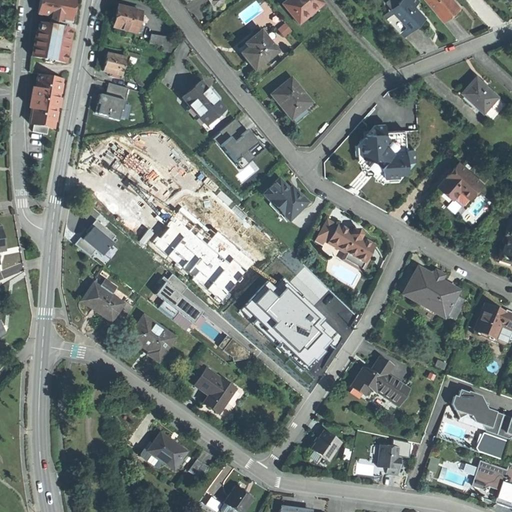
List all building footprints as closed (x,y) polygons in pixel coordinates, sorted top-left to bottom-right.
[(43,59),(55,62),(66,63),(70,41),(72,29),(62,27),(63,19),(71,20),(75,0),(39,0),(37,14),(51,17),(50,25),(40,24),(39,32),(36,32),(32,57),(43,59)] [(286,0),(282,4),(298,23),(310,13),(323,3),(320,0),(286,0)] [(392,10),(410,31),(416,26),(424,19),(413,7),(419,2),(416,0),(400,0),(397,2),(399,4),(392,10)] [(451,0),(425,0),(440,17),(449,10),(456,4),(451,0)] [(136,30),(138,23),(140,10),(118,5),(117,12),(116,16),(114,15),(112,16),(111,21),(112,23),(115,23),(114,26),(136,30)] [(404,36),(410,31),(392,10),(385,15),(387,17),(386,18),(399,33),(400,32),(404,36)] [(287,37),(292,32),(284,23),(279,27),(287,37)] [(248,61),(255,69),(278,51),(261,30),(245,43),(248,47),(241,53),(248,61)] [(159,43),(161,35),(149,32),(147,40),(159,43)] [(161,35),(159,43),(158,49),(167,51),(170,37),(161,35)] [(122,74),(126,56),(108,52),(106,61),(104,70),(122,74)] [(38,75),(35,91),(32,109),(29,126),(34,126),(33,134),(47,136),(48,129),(53,130),(56,109),(58,109),(59,106),(59,102),(57,101),(61,79),(38,75)] [(462,92),(475,104),(483,111),(497,96),(476,76),(469,84),(462,92)] [(292,118),(301,111),(312,102),(292,78),(272,94),(283,107),(292,118)] [(200,80),(182,96),(207,125),(225,109),(212,94),(200,80)] [(129,89),(108,83),(105,96),(100,95),(95,113),(118,120),(124,101),(125,102),(129,89)] [(473,106),(475,104),(462,92),(460,90),(458,92),(473,106)] [(304,115),(301,111),(292,118),(295,122),(304,115)] [(251,135),(247,129),(245,131),(235,119),(219,133),(223,138),(227,135),(229,138),(225,141),(220,145),(223,149),(234,163),(247,153),(252,160),(264,150),(251,135)] [(386,128),(375,129),(375,133),(366,134),(367,142),(364,142),(365,152),(374,160),(378,155),(385,162),(381,166),(389,173),(399,173),(399,170),(407,170),(407,162),(415,161),(415,150),(406,150),(405,131),(386,132),(386,128)] [(358,160),(365,152),(364,142),(367,142),(366,134),(360,142),(358,160)] [(367,168),(374,160),(365,152),(358,160),(367,168)] [(374,174),(381,166),(385,162),(378,155),(374,160),(367,168),(370,171),(374,174)] [(407,162),(407,170),(415,161),(407,162)] [(475,192),(482,183),(458,162),(439,184),(448,192),(453,197),(460,189),(464,192),(469,187),(475,192)] [(382,182),(389,173),(381,166),(374,174),(382,182)] [(382,182),(400,178),(407,170),(399,170),(399,173),(389,173),(382,182)] [(289,190),(279,179),(263,195),(289,222),(308,203),(296,191),(293,194),(289,190)] [(464,192),(470,197),(475,192),(469,187),(464,192)] [(464,203),(470,197),(464,192),(460,189),(453,197),(454,197),(462,203),(464,203)] [(212,213),(177,196),(175,200),(169,197),(159,191),(148,213),(176,227),(179,222),(202,234),(212,213)] [(336,226),(326,220),(317,236),(327,242),(326,244),(344,254),(363,265),(368,256),(374,245),(361,237),(362,235),(360,232),(356,230),(352,230),(351,232),(345,229),(337,224),(336,226)] [(509,259),(511,259),(511,223),(504,250),(502,254),(510,256),(509,259)] [(99,259),(110,240),(84,225),(73,243),(99,259)] [(511,263),(511,259),(509,259),(510,256),(502,254),(504,250),(500,248),(497,258),(505,261),(511,263)] [(370,257),(368,256),(363,265),(344,254),(340,260),(361,272),(370,257)] [(445,313),(456,294),(458,290),(440,280),(443,275),(439,273),(435,270),(432,275),(418,267),(403,293),(443,316),(444,315),(445,313)] [(161,278),(149,292),(186,322),(198,308),(161,278)] [(100,288),(110,295),(115,288),(105,281),(100,288)] [(111,321),(123,303),(110,295),(100,288),(93,284),(82,301),(99,313),(111,321)] [(445,313),(449,316),(455,319),(466,300),(456,294),(445,313)] [(123,303),(111,321),(119,327),(133,307),(125,301),(123,303)] [(511,328),(511,315),(501,311),(485,304),(475,329),(495,338),(500,324),(511,328)] [(158,361),(168,347),(175,337),(144,316),(129,337),(144,347),(150,351),(148,353),(158,361)] [(507,343),(511,331),(511,328),(500,324),(495,338),(507,343)] [(228,337),(220,347),(236,361),(245,351),(228,337)] [(168,347),(158,361),(166,366),(175,352),(168,347)] [(397,403),(407,388),(385,374),(392,364),(379,356),(374,364),(376,365),(374,369),(371,372),(362,366),(349,386),(362,394),(369,385),(397,403)] [(435,365),(443,368),(445,362),(437,359),(435,365)] [(219,413),(236,388),(207,368),(196,384),(206,391),(216,398),(210,406),(219,413)] [(511,417),(503,415),(487,409),(480,396),(469,392),(468,393),(460,390),(458,397),(454,396),(451,404),(454,410),(467,414),(471,416),(474,422),(482,425),(485,431),(496,435),(507,439),(511,436),(511,417)] [(467,414),(454,410),(459,419),(467,414)] [(311,450),(329,463),(342,445),(323,432),(318,440),(311,450)] [(153,456),(161,462),(173,470),(186,452),(171,442),(160,433),(147,452),(153,456)] [(400,459),(397,459),(398,448),(380,446),(377,467),(383,468),(387,469),(386,474),(398,475),(400,459)] [(156,468),(161,462),(153,456),(148,462),(156,468)] [(438,460),(430,457),(426,469),(434,472),(438,460)] [(209,468),(196,459),(188,471),(200,480),(209,468)] [(511,463),(508,462),(505,469),(479,460),(477,467),(478,470),(473,487),(481,490),(488,487),(498,490),(495,500),(496,504),(503,506),(510,508),(511,506),(511,463)] [(472,474),(475,465),(465,462),(461,470),(472,474)] [(220,508),(226,511),(242,511),(252,499),(243,493),(235,487),(220,508)]
